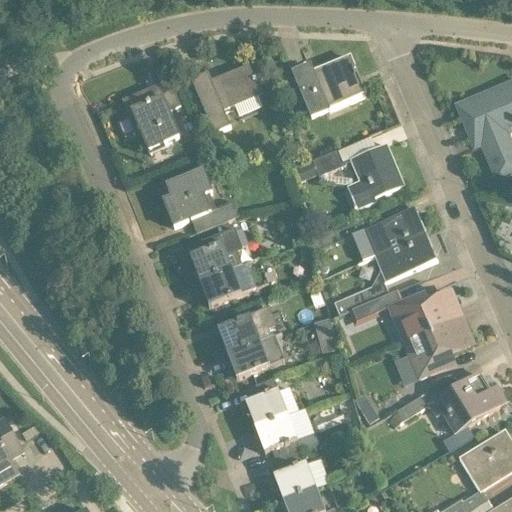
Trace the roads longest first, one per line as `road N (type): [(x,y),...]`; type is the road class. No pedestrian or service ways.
road 1 (residential): [(168,483),(197,434),(192,412),(72,117),(63,89),(69,73),(84,57),(185,25),(241,17),(390,22)]
road 2 (residential): [(511,324),(390,22)]
road 3 (secondary): [(168,483),(0,279)]
road 4 (secondary): [(0,333),(145,508)]
road 5 (residential): [(390,22),(511,36)]
